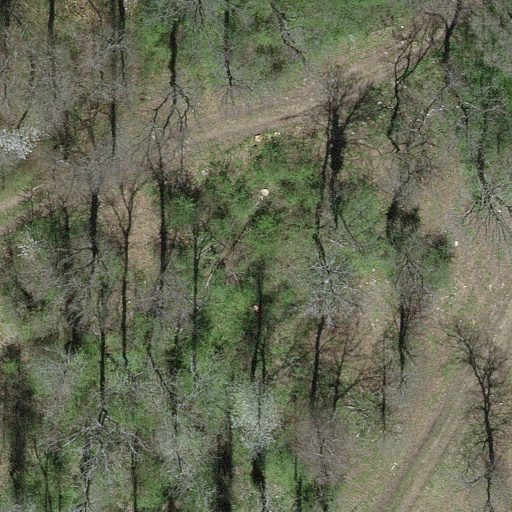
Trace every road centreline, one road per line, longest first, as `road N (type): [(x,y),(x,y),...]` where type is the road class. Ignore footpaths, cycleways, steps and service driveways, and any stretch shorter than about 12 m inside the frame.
road 1 (track): [(479,0),(422,43),(298,102),(111,163),(0,236)]
road 2 (track): [(511,296),(389,511)]
